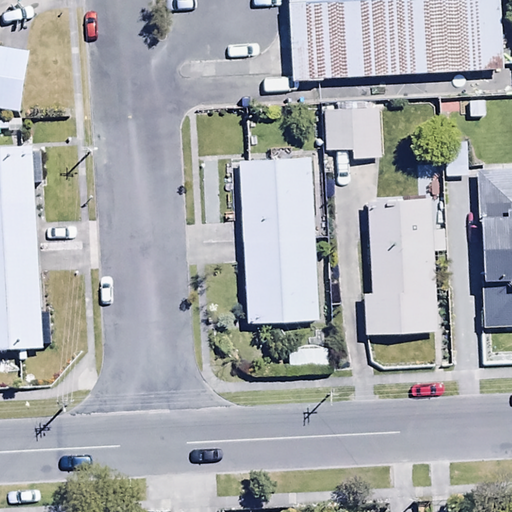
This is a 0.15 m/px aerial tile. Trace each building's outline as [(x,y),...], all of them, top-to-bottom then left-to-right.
[(295,0),(301,96),(488,85),(483,5),(438,8),(437,0),(295,0)] [(0,115),(28,119),(36,58),(6,54),(10,23),(0,21),(0,115)] [(380,109),(320,111),(322,153),(352,152),(352,159),(382,158),(380,109)] [(448,147),(448,182),(469,182),(469,147),(448,147)] [(43,154),(0,156),(0,367),(58,363),(43,154)] [(318,159),(239,163),(247,328),(327,324),(318,159)] [(511,170),(476,171),(482,327),(511,325),(511,170)] [(430,199),(368,202),(374,337),(436,334),(430,199)]
